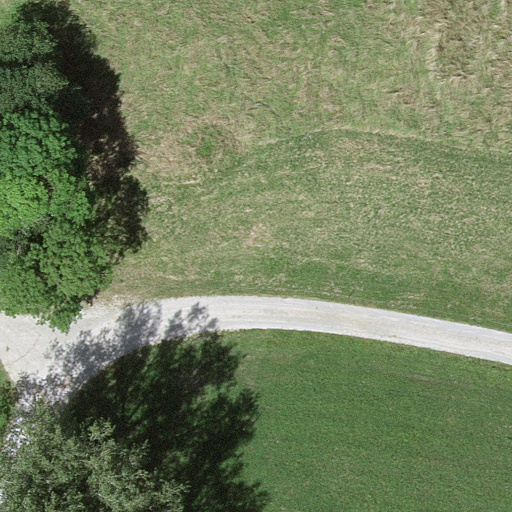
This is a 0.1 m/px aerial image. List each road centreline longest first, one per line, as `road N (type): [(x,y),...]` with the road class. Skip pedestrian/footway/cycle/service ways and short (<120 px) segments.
road 1 (track): [(0,346),(45,355),(163,321),(260,310),(511,348)]
road 2 (track): [(9,511),(19,431),(45,355)]
